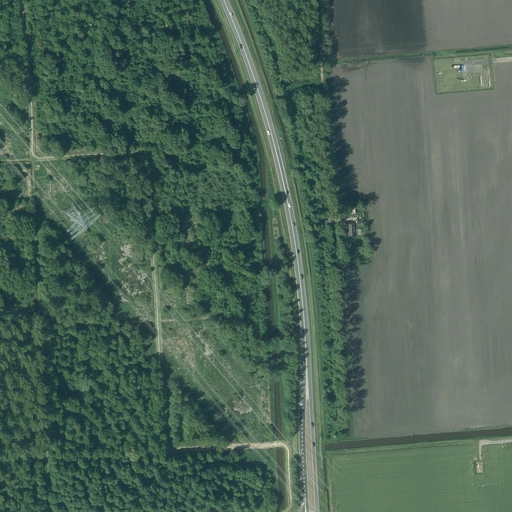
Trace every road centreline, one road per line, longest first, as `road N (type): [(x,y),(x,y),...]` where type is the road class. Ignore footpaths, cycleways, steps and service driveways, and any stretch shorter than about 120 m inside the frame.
road 1 (trunk): [(307,386),(287,198),(224,0)]
road 2 (trunk): [(317,511),(307,386)]
road 3 (trunk): [(307,386),(308,511)]
